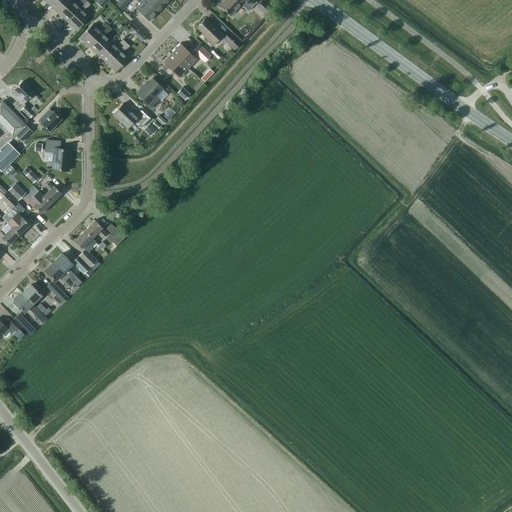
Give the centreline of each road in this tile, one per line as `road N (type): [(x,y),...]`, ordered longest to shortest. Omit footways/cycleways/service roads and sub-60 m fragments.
road 1 (residential): [(0,289),(78,211),(88,187),(89,82)]
road 2 (primary): [(463,108),(315,0)]
road 3 (residential): [(196,0),(120,80),(89,82)]
road 4 (tertiary): [(79,511),(0,410)]
